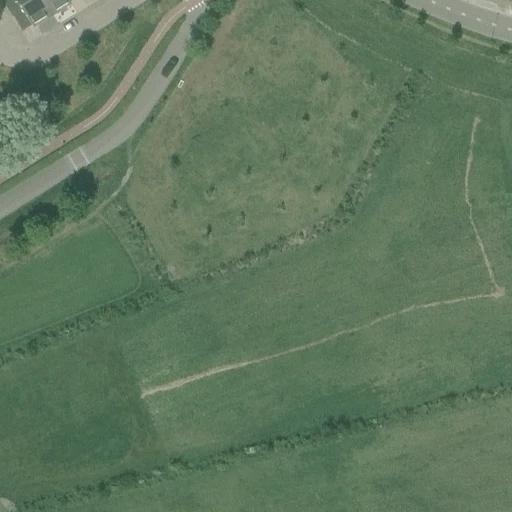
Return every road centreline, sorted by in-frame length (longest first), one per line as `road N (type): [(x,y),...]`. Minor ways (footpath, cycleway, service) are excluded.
road 1 (unclassified): [(196,0),(197,17),(130,123),(0,209)]
road 2 (residential): [(0,54),(38,60),(133,0)]
